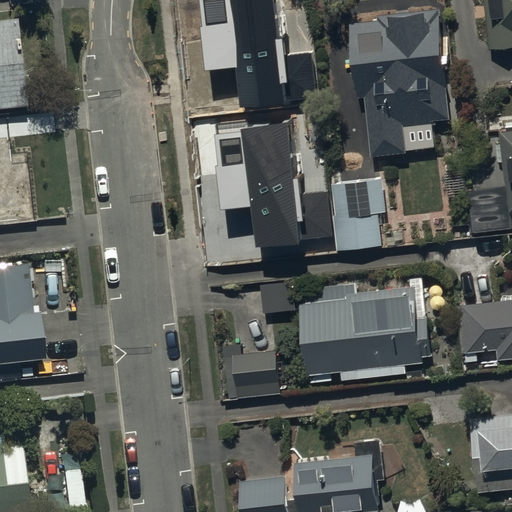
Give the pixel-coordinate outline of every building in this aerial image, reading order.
[(511,0),(487,0),(492,49),(511,46),(511,0)] [(369,97),(375,157),(411,153),(410,151),(439,148),(436,122),(455,120),(443,9),(381,15),(382,20),(354,23),(362,97),(369,97)] [(0,110),(29,108),(19,20),(0,22),(0,110)] [(274,173),(315,169),(311,139),(324,137),(314,39),(246,46),(249,74),(235,75),(239,117),(246,116),(249,146),(271,144),(274,173)] [(386,178),(335,184),(342,251),(386,246),(382,213),(390,212),(386,178)] [(511,210),(509,186),(469,191),(474,233),(511,228),(511,210)] [(205,236),(209,261),(249,256),(245,231),(205,236)] [(0,365),(46,360),(41,313),(36,314),(30,264),(0,267),(0,365)] [(310,303),(305,304),(310,347),(307,350),(308,365),(312,367),(313,376),(345,372),(346,381),(411,374),(410,366),(428,364),(428,357),(437,356),(432,316),(423,317),(420,286),(362,292),(361,282),(322,286),(322,294),(310,296),(310,303)] [(511,301),(461,306),(466,354),(500,351),(501,361),(511,359),(511,301)] [(280,350),(237,354),(241,398),(284,394),(280,350)] [(0,367),(0,381),(22,379),(21,365),(0,367)] [(511,415),(474,419),(482,494),(511,490),(511,415)] [(31,511),(24,443),(0,445),(0,511),(31,511)] [(378,455),(298,463),(303,511),(379,511),(384,511),(378,455)] [(294,511),(290,476),(245,481),(248,511),(294,511)]
